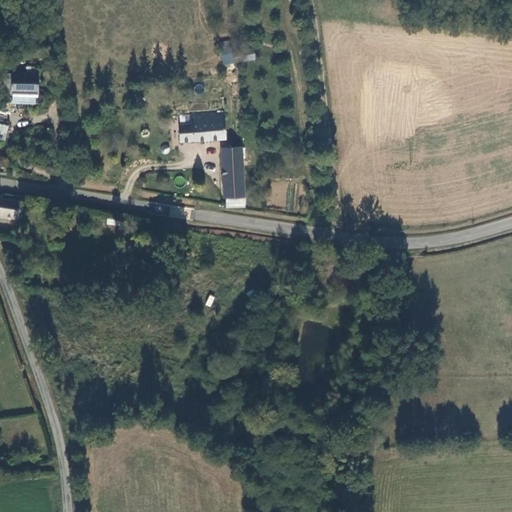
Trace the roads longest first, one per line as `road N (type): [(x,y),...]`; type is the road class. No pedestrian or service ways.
road 1 (tertiary): [(0,184),(401,244),(511,222)]
road 2 (track): [(401,244),(391,361),(364,457),(360,511)]
road 3 (unclassified): [(0,275),(53,418),(67,511)]
